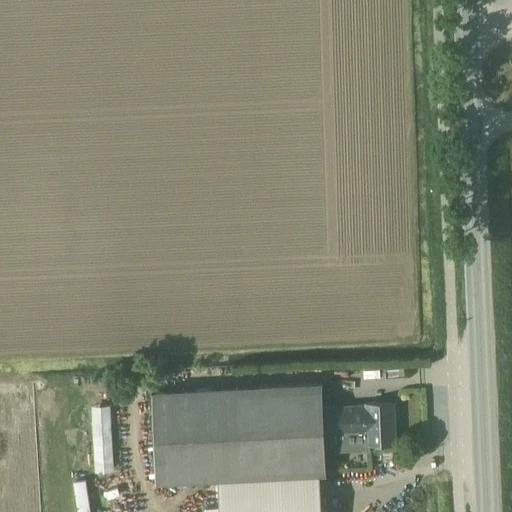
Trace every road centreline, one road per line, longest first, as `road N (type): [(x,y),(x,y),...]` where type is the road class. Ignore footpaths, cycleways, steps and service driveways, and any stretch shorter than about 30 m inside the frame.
road 1 (tertiary): [(487,511),(472,122)]
road 2 (tertiary): [(472,122),(467,0)]
